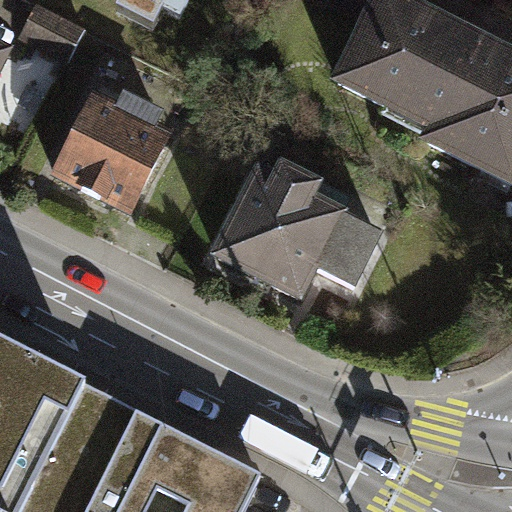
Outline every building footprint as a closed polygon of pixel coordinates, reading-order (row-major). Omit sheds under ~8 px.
[(131,0),(185,22),(193,0),(131,0)] [(427,147),(511,186),(511,60),(385,0),(382,0),(341,87),(434,132),(427,147)] [(69,60),(86,30),(41,8),(26,37),(69,60)] [(61,179),(136,214),(170,141),(156,134),(162,120),(127,104),(122,116),(96,104),(61,179)] [(300,300),(315,270),(355,291),(380,241),(342,222),(350,205),(285,172),(277,188),(261,180),(221,260),(300,300)] [(91,394),(0,348),(0,511),(89,511),(138,418),(140,411),(96,388),(91,394)] [(89,511),(246,511),(263,480),(138,418),(89,511)]
